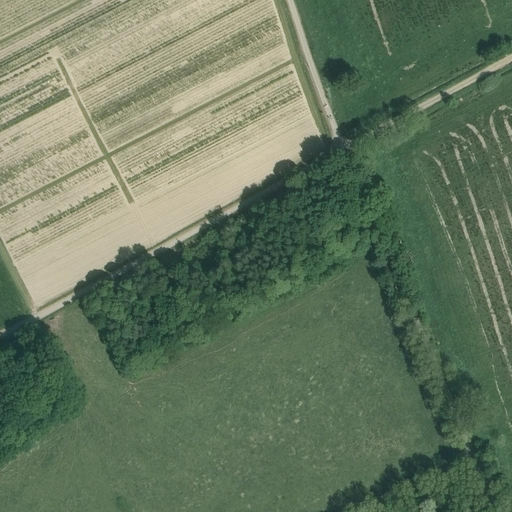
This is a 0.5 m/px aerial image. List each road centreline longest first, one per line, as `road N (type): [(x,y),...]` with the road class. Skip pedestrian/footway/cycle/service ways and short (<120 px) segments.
road 1 (unclassified): [(497,511),(342,149)]
road 2 (unclassified): [(342,149),(0,335)]
road 3 (track): [(511,57),(342,149)]
road 4 (unclassified): [(342,149),(289,0)]
